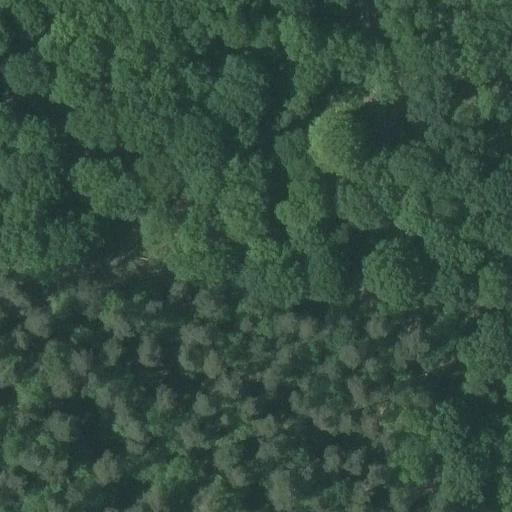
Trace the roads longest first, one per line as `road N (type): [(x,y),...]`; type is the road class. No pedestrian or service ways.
road 1 (track): [(0,262),(391,284),(352,0)]
road 2 (track): [(511,291),(391,284),(423,511)]
